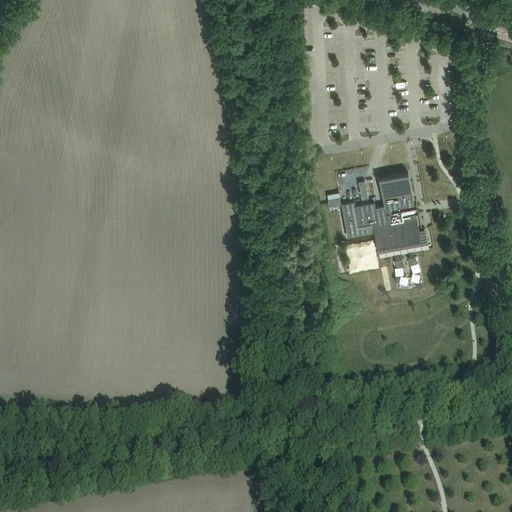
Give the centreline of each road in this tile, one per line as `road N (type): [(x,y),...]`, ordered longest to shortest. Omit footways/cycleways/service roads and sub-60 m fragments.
road 1 (track): [(0,489),(511,399)]
road 2 (track): [(311,433),(228,0)]
road 3 (unclassified): [(511,347),(470,100),(492,21)]
